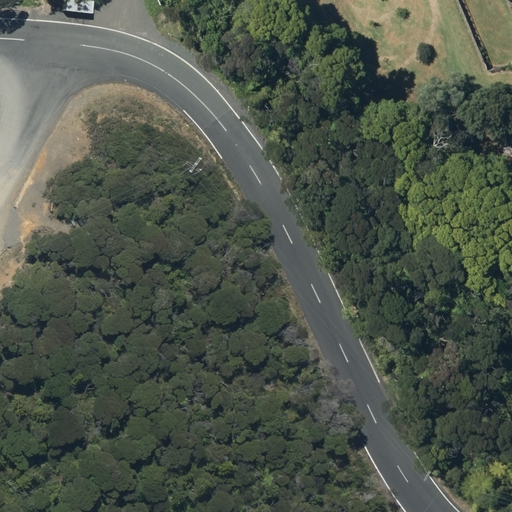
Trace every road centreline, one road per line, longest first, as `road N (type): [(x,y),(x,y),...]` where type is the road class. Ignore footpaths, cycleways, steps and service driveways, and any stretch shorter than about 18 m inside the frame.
road 1 (tertiary): [(38,41),(156,67),(185,84),(239,146),(402,473),(431,511)]
road 2 (residential): [(0,167),(38,41)]
